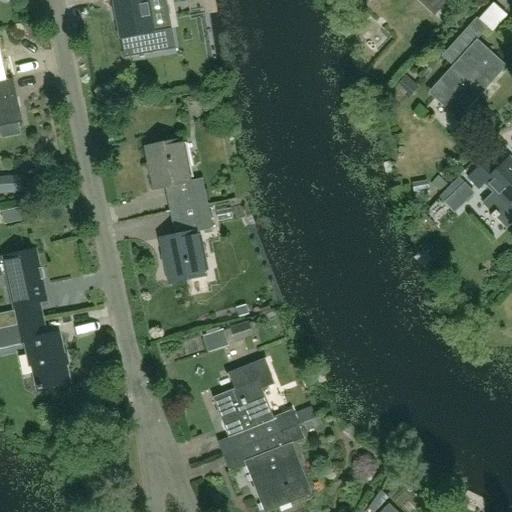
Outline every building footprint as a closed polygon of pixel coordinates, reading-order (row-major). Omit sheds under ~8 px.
[(112,0),(119,39),(151,34),(145,0),(112,0)] [(425,0),(437,11),(433,15),(434,16),(449,0),(425,0)] [(493,3),(478,20),(476,18),(445,53),(455,62),(427,94),(456,121),(506,67),(476,40),(487,29),(491,33),(506,16),(493,3)] [(375,17),(356,35),(386,64),(404,46),(375,17)] [(0,82),(12,79),(5,81),(0,56),(0,82)] [(134,75),(136,61),(119,59),(117,73),(134,75)] [(397,85),(410,97),(418,87),(405,76),(397,85)] [(12,79),(0,82),(0,127),(22,123),(12,79)] [(168,212),(207,204),(201,179),(190,181),(182,139),(143,147),(153,192),(164,189),(168,212)] [(487,159),(468,178),(478,189),(484,183),(493,193),(481,205),(506,230),(511,224),(511,161),(509,158),(497,170),(490,162),(487,159)] [(21,177),(0,177),(0,192),(21,192),(21,177)] [(473,194),(459,178),(450,186),(464,202),(473,194)] [(207,204),(168,212),(174,238),(159,241),(168,285),(206,277),(197,233),(212,230),(207,204)] [(0,228),(10,225),(6,213),(0,214),(0,228)] [(13,308),(14,311),(0,314),(0,328),(17,325),(17,326),(42,320),(38,301),(45,300),(34,251),(2,258),(13,308)] [(46,336),(42,320),(17,326),(21,344),(26,343),(36,390),(68,383),(58,334),(46,336)] [(247,323),(229,328),(234,344),(252,338),(247,323)] [(0,347),(11,345),(8,332),(0,334),(0,347)] [(292,411),(272,419),(260,388),(268,385),(259,362),(263,361),(262,360),(222,375),(223,376),(226,375),(232,390),(212,398),(227,438),(234,435),(239,448),(298,425),(292,411)] [(300,424),(315,418),(310,408),(295,414),(300,424)] [(315,418),(300,424),(300,426),(303,425),(306,433),(322,427),(318,418),(315,419),(315,418)] [(298,425),(239,448),(244,461),(243,462),(262,511),(268,511),(311,495),(291,444),(303,439),(298,425)]
